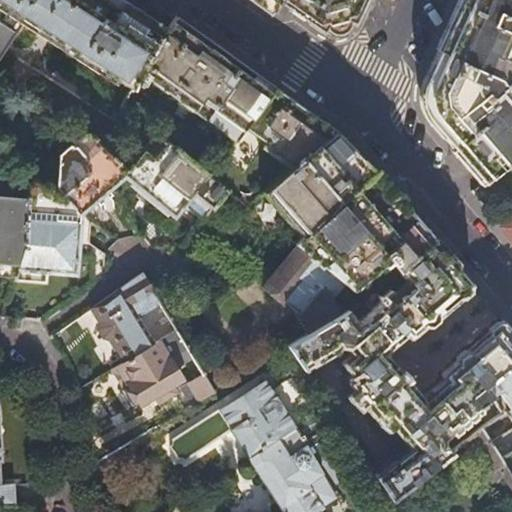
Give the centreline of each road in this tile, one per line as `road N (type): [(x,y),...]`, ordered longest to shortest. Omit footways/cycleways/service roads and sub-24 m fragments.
road 1 (residential): [(357,109),(511,288)]
road 2 (residential): [(195,0),(357,109)]
road 3 (residential): [(27,343),(137,258),(183,264)]
road 4 (residential): [(27,343),(47,381),(69,511)]
road 5 (residential): [(357,109),(408,0)]
